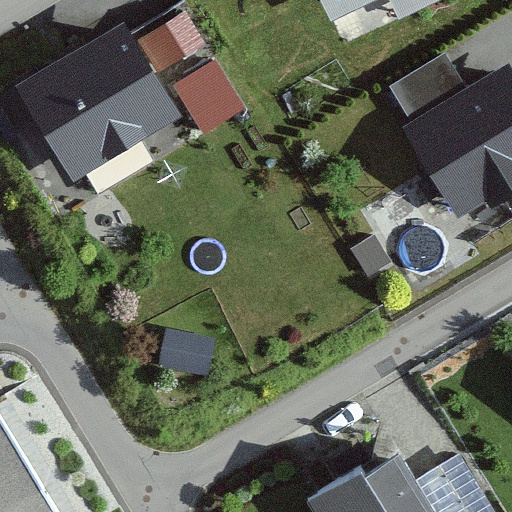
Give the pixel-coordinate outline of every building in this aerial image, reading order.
[(323,0),(332,18),(371,0),(323,0)] [(22,84),(77,178),(181,117),(126,23),(22,84)] [(204,131),(250,104),(222,56),(176,82),(204,131)] [(402,125),(456,217),(511,184),(511,72),(468,98),(442,56),(389,87),(409,121),(402,125)] [(0,511),(61,511),(0,411),(0,511)] [(309,505),(313,511),(429,511),(394,453),(309,505)]
